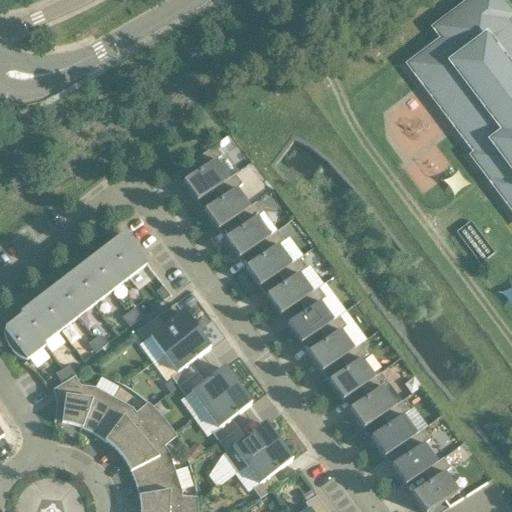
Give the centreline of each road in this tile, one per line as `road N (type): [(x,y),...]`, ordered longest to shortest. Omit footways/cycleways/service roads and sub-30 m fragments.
road 1 (residential): [(0,285),(111,198),(136,194),(372,511)]
road 2 (track): [(511,342),(361,139),(317,54),(319,37),(368,0)]
road 3 (unknown): [(136,194),(317,54)]
